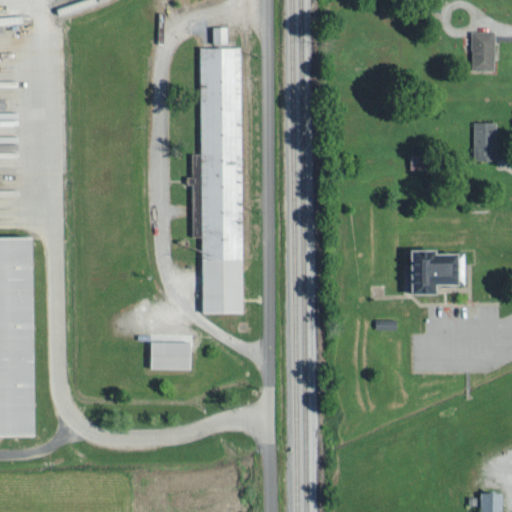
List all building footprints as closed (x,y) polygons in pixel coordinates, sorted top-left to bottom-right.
[(229,41),(229,24),(215,24),(214,41),(229,41)] [(489,30),(466,29),(466,67),(489,68),(489,30)] [(246,310),(243,44),(201,45),(202,150),(193,151),(193,174),(187,174),(187,182),(193,182),(194,234),(203,234),(204,310),(246,310)] [(469,158),(491,158),(490,119),(469,119),(469,158)] [(0,432),(43,432),(38,233),(0,233),(0,432)] [(443,280),(444,250),(410,250),(410,254),(400,254),(400,289),(422,290),(422,280),(443,280)] [(390,316),(370,317),(371,327),(391,326),(390,316)] [(193,339),(154,338),(153,366),(193,367),(193,339)] [(494,511),(494,489),(472,489),(472,511),(494,511)]
